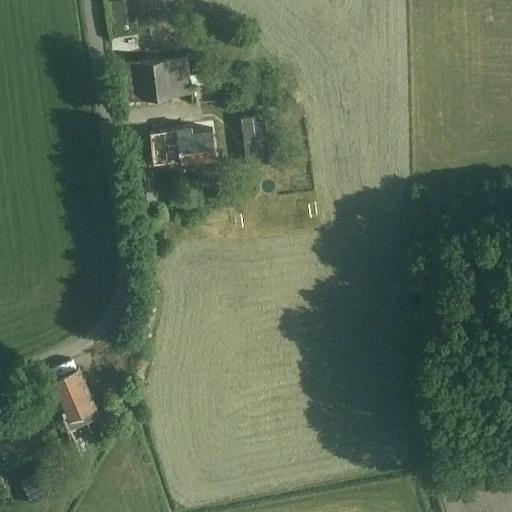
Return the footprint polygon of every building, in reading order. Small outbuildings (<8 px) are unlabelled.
[(167,59),(124,64),(129,102),(172,97),(167,59)] [(176,127),(149,130),(153,165),(180,160),(218,154),(214,124),(194,127),(193,121),(175,123),(176,127)] [(154,171),(137,173),(140,201),(157,199),(154,171)] [(97,407),(79,368),(52,381),(69,419),(84,412),(88,422),(100,417),(96,407),(97,407)] [(38,484),(54,511),(85,494),(68,466),(38,484)] [(1,477),(0,476),(0,500),(8,497),(1,477)]
